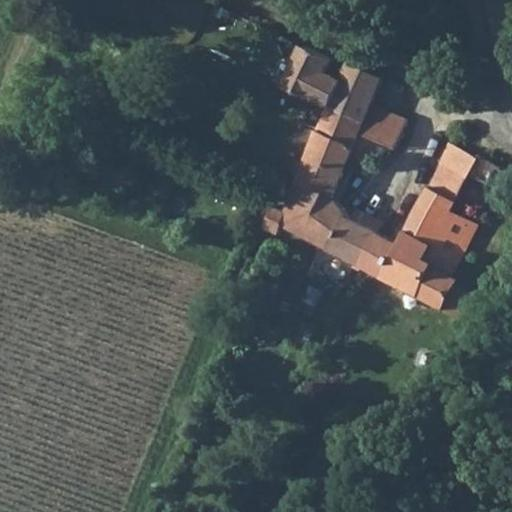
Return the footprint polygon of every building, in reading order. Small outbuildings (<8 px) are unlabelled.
[(321,63),(296,51),(279,89),(305,99),(306,97),(314,79),(321,63)] [(355,124),(366,102),(369,96),(376,84),(344,64),(340,72),(332,86),(322,105),(321,106),(355,124)] [(306,97),(322,105),(332,86),(314,79),(306,97)] [(366,139),(385,146),(387,146),(400,120),(366,102),(355,124),(351,133),(366,139)] [(321,106),(309,129),(346,146),(351,133),(355,124),(321,106)] [(309,129),(289,186),(329,201),(339,180),(343,170),(336,167),(342,154),(346,146),(309,129)] [(351,133),(346,146),(360,152),(366,139),(351,133)] [(342,154),(356,160),(360,152),(346,146),(342,154)] [(462,176),(470,160),(443,146),(435,163),(462,176)] [(491,186),(502,166),(485,157),(474,177),(491,186)] [(435,163),(423,189),(450,201),(462,176),(435,163)] [(341,214),(329,201),(289,186),(285,200),(280,214),(269,211),(261,232),(272,236),(278,223),(314,243),(324,248),(341,214)] [(444,213),(450,201),(423,189),(411,212),(439,225),(444,213)] [(376,232),(354,264),(460,321),(472,296),(456,286),(459,280),(450,274),(472,226),(444,213),(439,225),(411,212),(397,242),(376,232)] [(341,214),(324,248),(354,264),(376,232),(343,216),(341,214)] [(254,247),(243,242),(234,266),(246,270),(254,247)]
